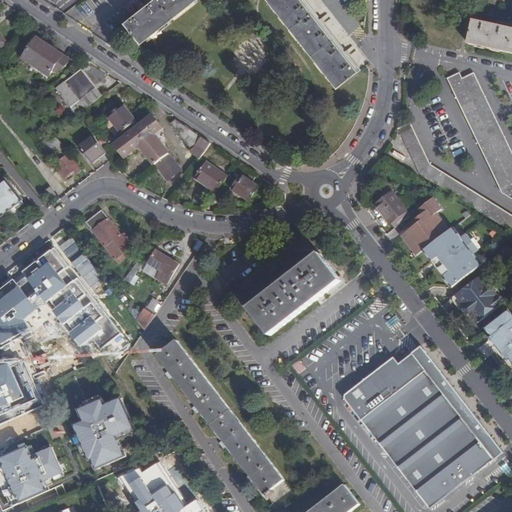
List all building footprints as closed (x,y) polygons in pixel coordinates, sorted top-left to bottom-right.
[(152,0),(126,20),(143,41),(194,0),(152,0)] [(305,0),(272,0),(339,84),(359,68),(305,0)] [(511,30),(479,23),(473,45),(511,54),(511,30)] [(36,37),(22,57),(47,75),(53,68),(56,70),(64,65),(69,59),(36,37)] [(79,116),(105,96),(83,68),(57,89),(79,116)] [(466,75),(453,81),(505,191),(511,195),(511,145),(480,75),(469,81),(466,75)] [(126,104),(110,119),(126,135),(141,120),(126,104)] [(117,144),(129,162),(146,150),(169,183),(187,171),(163,137),(172,131),(159,114),(117,144)] [(396,129),(414,169),(416,172),(422,176),(511,231),(511,215),(427,162),(407,122),(399,126),(396,129)] [(53,133),(52,132),(40,143),(48,153),(55,148),(61,156),(67,151),(53,133)] [(104,150),(102,147),(94,137),(81,148),(91,161),(104,150)] [(193,152),(206,161),(217,147),(204,137),(193,152)] [(104,150),(91,161),(93,164),(107,153),(104,150)] [(391,150),(389,153),(398,159),(400,156),(391,150)] [(68,154),(55,165),(65,178),(74,171),(76,173),(80,169),(68,154)] [(208,161),(196,180),(224,197),(230,189),(253,204),(264,186),(240,171),(235,178),(208,161)] [(7,181),(0,186),(0,212),(3,216),(22,201),(7,181)] [(384,197),(375,204),(389,223),(392,220),(397,226),(409,216),(386,186),(379,192),(384,197)] [(425,249),(449,231),(435,214),(441,210),(432,198),(419,209),(424,215),(413,223),(416,226),(412,229),(405,234),(420,254),(423,251),(425,249)] [(102,209),(86,222),(114,259),(131,247),(126,241),(128,239),(124,234),(122,235),(102,209)] [(438,266),(454,286),(462,280),(481,265),(473,255),(479,250),(467,234),(461,239),(453,228),(449,231),(425,249),(434,261),(438,258),(442,263),(438,266)] [(155,248),(146,262),(159,270),(155,277),(166,284),(179,264),(155,248)] [(250,249),(242,255),(249,263),(256,257),(250,249)] [(452,288),(454,286),(438,266),(442,263),(438,258),(434,261),(425,249),(423,251),(452,288)] [(320,253),(250,307),(272,334),(341,280),(320,253)] [(73,257),(66,262),(60,256),(48,267),(73,295),(92,277),(73,257)] [(481,275),(452,298),(461,310),(464,307),(477,324),(503,302),(481,275)] [(20,292),(24,298),(17,302),(24,313),(33,307),(36,314),(59,300),(45,277),(20,292)] [(154,299),(148,308),(157,314),(164,305),(154,299)] [(0,311),(0,334),(7,343),(27,328),(9,304),(0,311)] [(144,330),(155,314),(144,307),(136,319),(139,323),(143,329),(144,330)] [(510,358),(511,360),(511,314),(510,311),(501,319),(488,329),(494,336),(496,334),(502,341),(497,346),(508,360),(510,358)] [(492,338),(497,346),(502,341),(496,334),(494,336),(492,338)] [(179,339),(158,355),(265,495),(286,479),(179,339)] [(345,398),(431,509),(494,459),(477,438),(487,430),(422,346),(400,363),(395,357),(345,395),(345,398)] [(36,384),(65,375),(57,349),(28,358),(36,384)] [(299,360),(293,364),(296,369),(302,364),(299,360)] [(72,387),(81,407),(107,395),(103,386),(90,392),(85,381),(72,387)] [(86,424),(78,428),(93,462),(95,461),(99,471),(127,458),(119,439),(136,431),(123,401),(105,408),(103,403),(81,412),(86,424)] [(30,447),(0,459),(0,473),(0,481),(6,496),(9,495),(14,506),(49,490),(46,482),(64,474),(52,447),(34,454),(30,447)] [(143,476),(159,511),(167,511),(181,506),(163,467),(143,476)] [(136,475),(126,480),(134,499),(144,495),(136,475)] [(350,511),(360,505),(345,485),(309,511),(350,511)]
